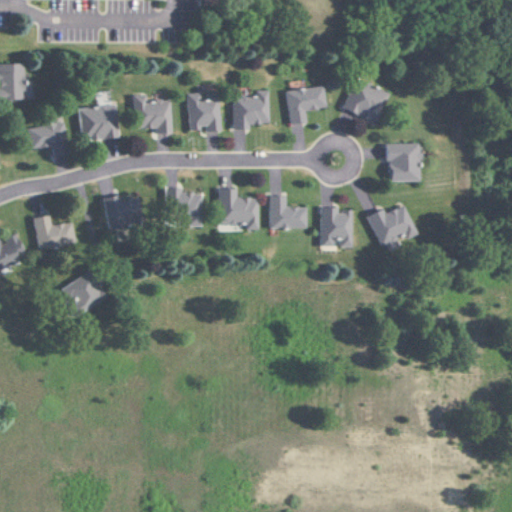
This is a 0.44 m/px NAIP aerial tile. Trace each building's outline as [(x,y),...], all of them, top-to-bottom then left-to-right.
[(300,123),(299,110),(320,108),(318,86),(280,90),(283,124),(300,123)] [(227,129),(244,129),(244,124),(263,124),(262,90),(249,91),(249,96),(226,97),(227,129)] [(213,131),(211,99),(194,99),(194,93),(181,93),(182,130),(198,129),(198,132),(213,131)] [(151,129),(151,134),(166,134),(165,100),(140,100),(140,95),(127,95),(127,129),(151,129)] [(72,109),(77,142),(113,137),(108,103),(72,109)] [(26,148),(62,144),(60,124),(23,128),(26,148)] [(413,143),(381,144),(382,182),(414,181),(413,143)] [(195,226),(196,192),(175,192),(175,187),(161,187),(160,217),(181,217),(181,226),(195,226)] [(252,229),(252,197),(230,197),(231,188),(212,188),(212,223),(240,224),(240,229),(252,229)] [(96,196),(101,227),(136,221),(132,195),(113,197),(113,194),(96,196)] [(264,228),(301,228),(301,206),(280,206),(279,195),(263,195),(264,228)] [(374,245),(397,235),(399,239),(411,233),(397,204),(378,212),(376,208),(360,215),(374,245)] [(346,211),(332,211),(332,207),(315,206),(314,246),(345,247),(346,211)] [(28,217),(34,249),(71,242),(67,221),(46,225),(44,214),(28,217)] [(0,266),(21,258),(12,234),(0,238),(0,266)] [(99,297),(83,271),(57,288),(67,303),(63,305),(70,315),(99,297)]
